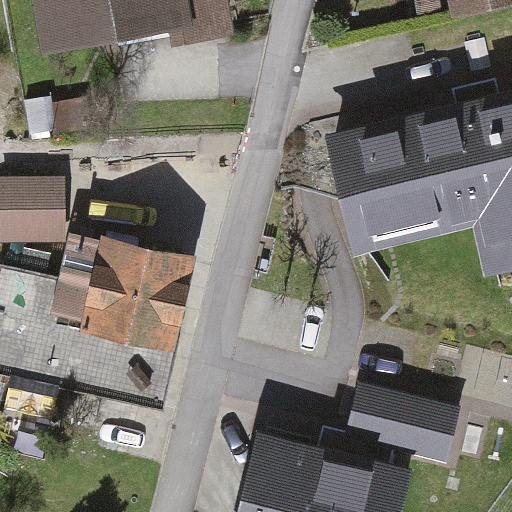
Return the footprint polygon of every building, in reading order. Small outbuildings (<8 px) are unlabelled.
[(248,0),(63,0),(73,63),(254,35),(248,0)] [(511,0),(473,0),(478,21),(511,14),(511,0)] [(511,111),(337,150),(360,258),(511,225),(511,111)] [(76,183),(11,185),(13,260),(79,258),(76,183)] [(221,265),(125,243),(105,335),(201,357),(221,265)] [(477,406),(372,387),(363,433),(469,453),(477,406)] [(435,511),(444,479),(285,441),(268,511),(435,511)]
